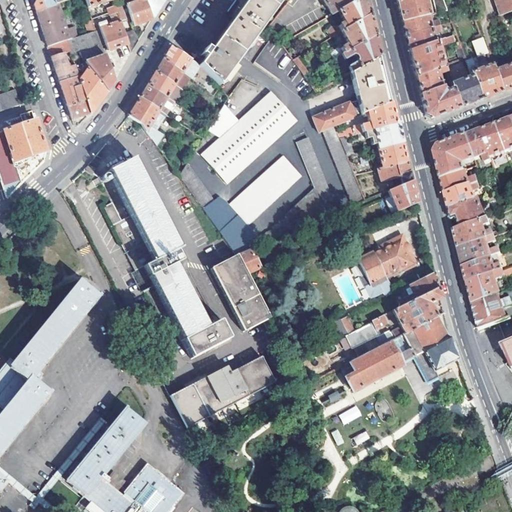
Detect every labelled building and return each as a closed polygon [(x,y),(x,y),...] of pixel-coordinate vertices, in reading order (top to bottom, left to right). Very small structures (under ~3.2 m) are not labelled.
[(54,5),(52,0),(36,0),(34,5),(37,12),(54,7),(54,5)] [(112,0),(85,0),(88,9),(113,1),(112,0)] [(139,0),(126,5),(133,26),(152,19),(152,17),(145,0),(139,0)] [(162,0),(145,0),(152,17),(161,3),(162,0)] [(245,0),(233,17),(235,19),(213,49),(211,51),(206,47),(204,52),(203,53),(200,56),(201,57),(203,55),(206,58),(201,66),(218,86),(236,62),(282,0),(245,0)] [(317,0),(318,1),(319,0),(322,0),(332,16),(338,13),(359,1),(357,0),(317,0)] [(343,25),(338,28),(341,34),(370,18),(367,7),(365,0),(361,0),(359,1),(338,13),(345,26),(343,25)] [(399,12),(402,23),(428,15),(430,14),(430,11),(427,12),(424,0),(432,0),(433,4),(439,2),(441,5),(443,4),(441,0),(398,0),(396,1),(399,12)] [(496,13),(497,16),(511,10),(511,5),(510,0),(493,0),(498,12),(496,13)] [(54,7),(37,12),(43,31),(48,48),(66,42),(78,38),(75,28),(68,31),(59,4),(54,5),(54,7)] [(125,19),(120,4),(115,6),(117,14),(120,21),(125,19)] [(115,6),(107,8),(110,16),(117,14),(115,6)] [(99,28),(107,51),(110,50),(128,44),(124,33),(120,21),(117,14),(110,16),(112,24),(99,28)] [(403,27),(405,38),(436,26),(435,21),(429,23),(427,19),(429,18),(428,15),(402,23),(403,27)] [(348,46),(340,51),(343,57),(376,38),(373,27),(370,18),(341,34),(348,46)] [(408,49),(409,52),(435,40),(435,38),(433,39),(431,34),(438,32),(436,26),(405,38),(408,49)] [(128,44),(131,51),(137,41),(134,30),(124,33),(128,44)] [(112,84),(113,82),(96,32),(78,38),(66,42),(69,51),(71,55),(79,52),(83,62),(88,68),(106,93),(112,84)] [(343,57),(342,58),(344,63),(352,59),(356,59),(358,61),(356,66),(349,70),(351,75),(381,58),(378,49),(376,38),(343,57)] [(412,65),(415,77),(443,66),(436,48),(446,44),(443,38),(435,40),(409,52),(412,65)] [(472,42),(477,57),(486,54),(480,39),(472,42)] [(66,42),(48,48),(50,54),(51,56),(63,53),(69,51),(66,42)] [(169,49),(163,59),(189,79),(198,63),(172,45),(169,49)] [(454,50),(457,59),(463,57),(460,48),(454,50)] [(74,64),(74,66),(83,62),(79,52),(71,55),(74,64)] [(63,53),(51,56),(52,61),(59,82),(78,76),(74,66),(74,64),(68,67),(63,53)] [(313,120),(319,135),(324,133),(335,128),(343,125),(364,116),(392,104),(387,82),(386,80),(381,58),(351,75),(350,75),(357,104),(349,107),(348,105),(313,120)] [(492,71),(490,65),(474,72),(472,69),(474,66),(471,58),(465,60),(470,76),(479,100),(495,94),(500,92),(492,71)] [(161,62),(155,72),(181,90),(189,79),(163,59),(161,62)] [(294,62),(305,78),(309,76),(298,60),(294,62)] [(511,88),(511,63),(492,71),(500,92),(505,91),(511,88)] [(419,92),(420,96),(440,87),(439,85),(442,84),(441,81),(438,81),(437,75),(445,72),(443,66),(415,77),(417,86),(419,92)] [(102,98),(106,93),(88,68),(79,79),(85,100),(90,114),(98,103),(102,98)] [(147,84),(174,102),(181,90),(155,72),(153,76),(147,84)] [(78,76),(59,82),(61,87),(67,106),(85,100),(79,79),(78,76)] [(470,76),(449,84),(451,89),(458,108),(462,107),(479,100),(470,76)] [(139,97),(166,115),(174,102),(147,84),(145,88),(139,97)] [(458,108),(451,89),(444,93),(441,91),(440,87),(420,96),(421,100),(425,116),(428,117),(431,118),(458,108)] [(0,94),(0,110),(20,104),(15,89),(0,94)] [(202,157),(228,186),(297,123),(271,93),(239,123),(221,139),(202,157)] [(164,136),(156,130),(166,115),(139,97),(137,102),(129,116),(144,126),(158,146),(164,136)] [(67,106),(71,119),(87,115),(90,114),(85,100),(67,106)] [(392,104),(364,116),(364,118),(367,117),(370,125),(362,127),(361,126),(348,130),(348,132),(345,132),(343,125),(335,128),(340,141),(346,139),(363,134),(368,133),(398,125),(395,116),(393,108),(392,104)] [(225,107),(208,132),(221,139),(239,123),(225,107)] [(511,151),(511,120),(504,123),(496,126),(506,153),(511,151)] [(36,124),(35,121),(0,131),(0,179),(3,190),(6,198),(20,184),(43,162),(45,151),(36,124)] [(372,146),(377,146),(378,151),(402,145),(399,130),(398,125),(368,133),(370,140),(372,146)] [(506,153),(496,126),(488,129),(481,132),(490,159),(506,153)] [(335,128),(324,133),(353,207),(364,203),(347,158),(340,141),(335,128)] [(490,159),(481,132),(471,136),(467,138),(475,161),(484,158),(486,164),(492,162),(490,159)] [(438,148),(435,155),(440,176),(441,180),(465,172),(463,165),(475,161),(467,138),(438,148)] [(286,219),(291,232),(338,214),(308,139),(296,145),(315,192),(286,219)] [(347,158),(353,157),(346,139),(340,141),(347,158)] [(402,145),(378,151),(383,170),(407,164),(403,149),(402,145)] [(230,337),(224,325),(221,320),(208,326),(205,321),(175,264),(181,261),(176,251),(180,249),(180,248),(134,159),(108,174),(123,203),(130,217),(121,221),(114,208),(112,204),(104,208),(160,317),(167,313),(191,358),(230,337)] [(250,249),(262,244),(248,228),(301,178),(284,159),(230,207),(228,204),(220,199),(214,202),(187,166),(180,177),(237,255),(250,249)] [(492,162),(486,164),(488,170),(494,168),(492,162)] [(382,182),(400,177),(403,186),(412,183),(411,179),(407,164),(383,170),(378,171),(382,182)] [(465,172),(441,180),(442,184),(445,196),(477,184),(476,178),(468,180),(466,174),(468,173),(467,171),(465,172)] [(390,192),(398,212),(417,204),(413,188),(412,183),(403,186),(390,192)] [(477,184),(445,196),(446,202),(448,210),(476,200),(473,191),(480,189),(478,184),(477,184)] [(476,200),(448,210),(451,221),(457,219),(460,229),(486,220),(478,199),(476,200)] [(123,203),(114,208),(121,221),(130,217),(123,203)] [(460,229),(453,232),(456,240),(457,246),(458,250),(494,237),(493,233),(486,235),(483,227),(490,225),(488,219),(486,220),(460,229)] [(494,237),(458,250),(461,260),(463,268),(497,256),(501,255),(499,251),(490,254),(488,246),(496,243),(494,237)] [(364,290),(367,300),(370,300),(382,294),(384,298),(393,294),(387,278),(413,266),(402,241),(357,260),(358,262),(355,264),(353,267),(357,276),(360,278),(364,276),(368,285),(365,287),(364,290)] [(185,259),(180,249),(176,251),(181,261),(185,259)] [(248,274),(260,269),(250,249),(237,255),(241,262),(248,274)] [(237,255),(212,268),(235,312),(237,318),(244,330),(269,317),(248,274),(241,262),(237,255)] [(497,256),(463,268),(464,272),(467,285),(502,272),(497,256)] [(417,275),(405,281),(408,287),(434,274),(432,265),(420,271),(417,275)] [(511,268),(502,272),(467,285),(471,301),(472,305),(500,295),(496,281),(511,274),(511,268)] [(401,291),(403,295),(411,291),(415,297),(413,298),(414,301),(438,289),(437,286),(434,274),(408,287),(401,291)] [(0,487),(3,484),(0,481),(0,451),(48,394),(34,382),(40,375),(35,371),(50,354),(97,296),(80,282),(12,364),(9,361),(0,371),(0,407),(4,411),(0,415),(0,487)] [(401,327),(391,332),(395,340),(436,318),(430,306),(441,300),(438,289),(414,301),(393,312),(401,327)] [(476,323),(478,330),(498,323),(506,320),(504,315),(502,311),(511,307),(511,304),(510,299),(505,300),(503,294),(500,295),(472,305),(475,316),(476,323)] [(237,318),(235,312),(221,320),(224,325),(237,318)] [(218,315),(205,321),(208,326),(221,320),(218,315)] [(347,316),(341,320),(333,323),(340,338),(348,334),(355,330),(347,316)] [(372,322),(376,330),(388,323),(384,316),(372,322)] [(346,378),(354,392),(373,381),(402,366),(401,364),(414,357),(419,368),(428,384),(440,378),(436,371),(458,360),(450,339),(448,340),(436,318),(395,340),(358,359),(340,368),(343,372),(352,368),(355,372),(346,378)] [(264,322),(292,376),(299,373),(271,319),(264,322)] [(376,330),(372,322),(345,336),(351,348),(352,347),(358,359),(395,340),(391,332),(380,338),(376,330)] [(170,396),(187,429),(274,383),(261,358),(229,374),(229,372),(227,368),(227,367),(170,396)] [(338,391),(327,396),(331,403),(341,399),(338,391)] [(356,405),(338,415),(344,425),(361,416),(356,405)] [(111,427),(66,481),(91,502),(102,511),(168,511),(182,495),(147,466),(122,496),(105,483),(108,480),(102,475),(143,423),(125,409),(111,427)] [(337,446),(344,443),(338,429),(331,432),(337,446)] [(353,438),(356,445),(369,438),(366,431),(353,438)]
